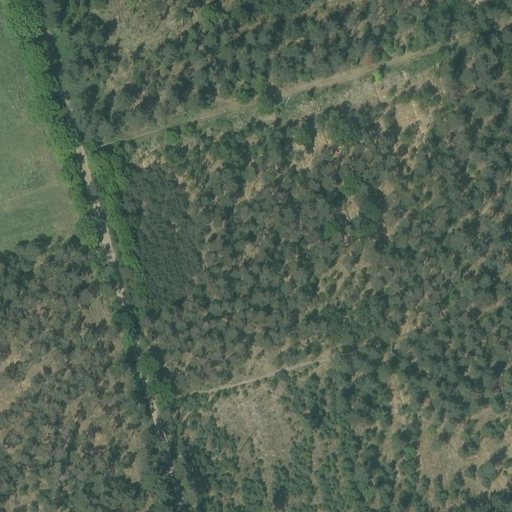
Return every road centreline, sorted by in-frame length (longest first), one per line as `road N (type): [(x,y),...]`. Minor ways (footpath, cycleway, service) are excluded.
road 1 (track): [(153,408),(106,246)]
road 2 (track): [(78,150),(35,0)]
